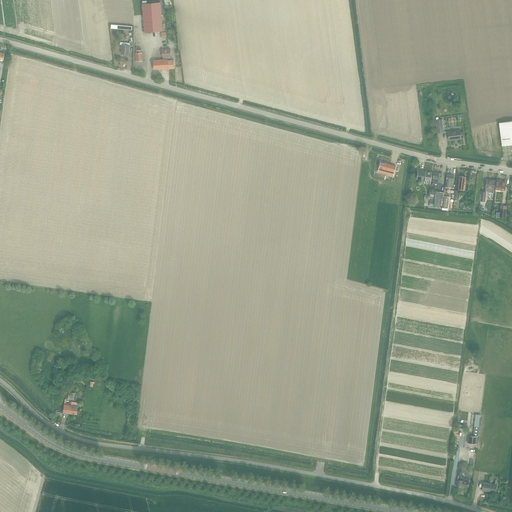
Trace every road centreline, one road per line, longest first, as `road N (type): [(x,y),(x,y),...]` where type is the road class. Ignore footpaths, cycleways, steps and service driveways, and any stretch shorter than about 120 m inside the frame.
road 1 (unclassified): [(411,153),(0,39)]
road 2 (secondary): [(403,511),(81,456),(1,406)]
